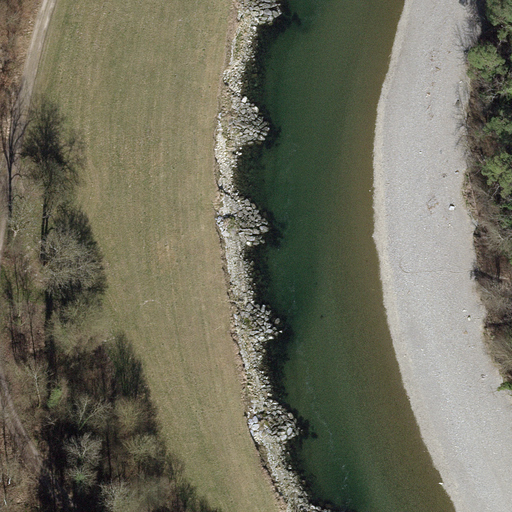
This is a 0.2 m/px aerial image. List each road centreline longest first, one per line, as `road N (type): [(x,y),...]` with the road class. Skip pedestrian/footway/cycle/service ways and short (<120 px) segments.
road 1 (track): [(0,241),(68,0)]
road 2 (track): [(74,511),(16,435),(0,379)]
